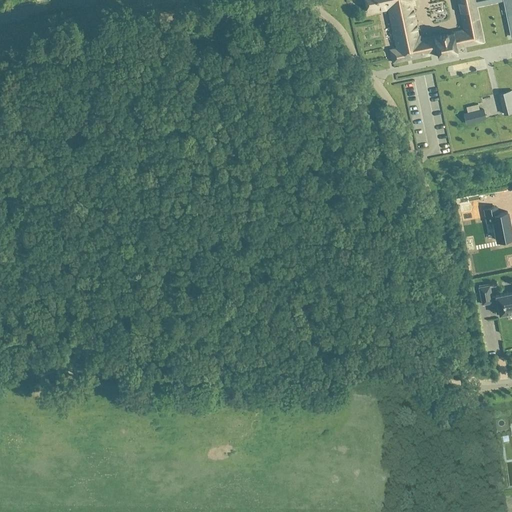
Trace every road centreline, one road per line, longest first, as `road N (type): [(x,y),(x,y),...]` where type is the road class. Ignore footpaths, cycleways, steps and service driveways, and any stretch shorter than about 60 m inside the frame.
road 1 (unknown): [(0,381),(430,388),(454,511)]
road 2 (residential): [(511,381),(469,386),(450,274),(397,115),(343,31),(296,0)]
road 3 (unknown): [(177,383),(139,74),(0,104)]
road 4 (residential): [(265,0),(0,55)]
road 5 (track): [(485,511),(469,386)]
